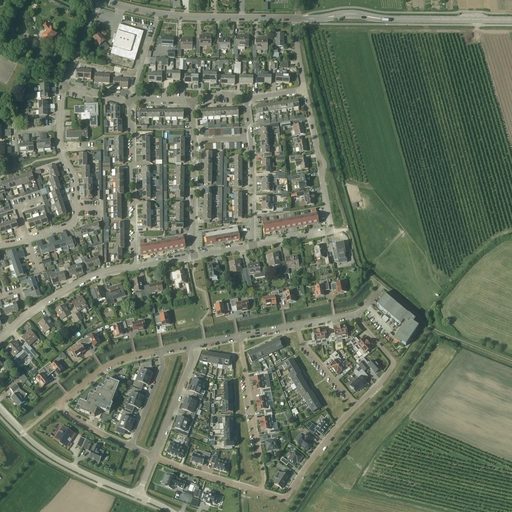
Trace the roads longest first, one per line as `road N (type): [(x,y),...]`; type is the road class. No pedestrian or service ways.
road 1 (residential): [(252,246),(331,231),(303,89)]
road 2 (secondary): [(511,20),(294,18)]
road 3 (residential): [(130,446),(59,404),(104,367),(160,350)]
road 4 (secondary): [(294,18),(189,17),(100,0)]
road 5 (residential): [(0,245),(75,219),(76,185),(60,127)]
road 6 (residential): [(131,101),(135,267)]
road 7 (unclassified): [(137,495),(50,454),(0,410)]
road 8 (residential): [(193,257),(192,100)]
road 9 (residential): [(239,336),(260,491)]
road 10 (residential): [(0,338),(72,286),(135,267)]
road 11 (residential): [(252,246),(246,100)]
road 12 (residential): [(356,406),(286,497),(260,491)]
road 13 (residential): [(353,314),(393,364),(356,406)]
